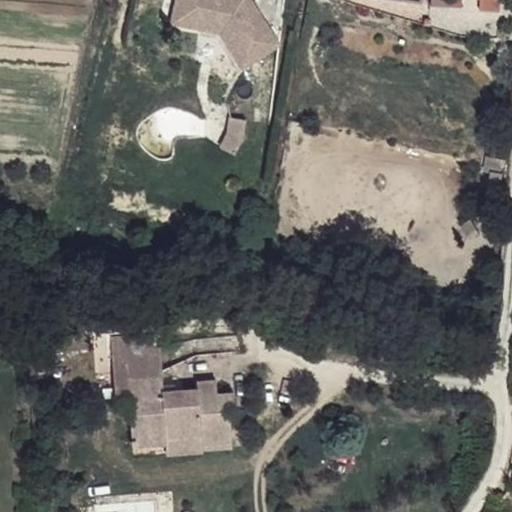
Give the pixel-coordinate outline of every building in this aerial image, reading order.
[(253,0),(180,0),(177,18),(228,29),(254,66),(284,44),(253,0)] [(499,0),(458,0),(458,6),(477,7),(499,8),(499,0)] [(458,6),(429,4),(429,17),(458,19),(458,6)] [(499,8),(477,7),(475,20),(497,21),(499,8)] [(228,29),(177,18),(176,25),(223,35),(248,70),(254,66),(228,29)] [(252,121),(236,119),(234,134),(228,149),(241,156),(251,139),(252,121)] [(203,364),(168,364),(164,428),(177,429),(177,452),(231,456),(231,464),(262,465),(265,432),(270,432),(270,417),(254,416),(255,403),(234,403),(233,409),(202,408),(203,364)] [(177,429),(164,428),(161,467),(230,471),(231,469),(262,471),(262,465),(231,464),(231,456),(177,452),(177,429)]
